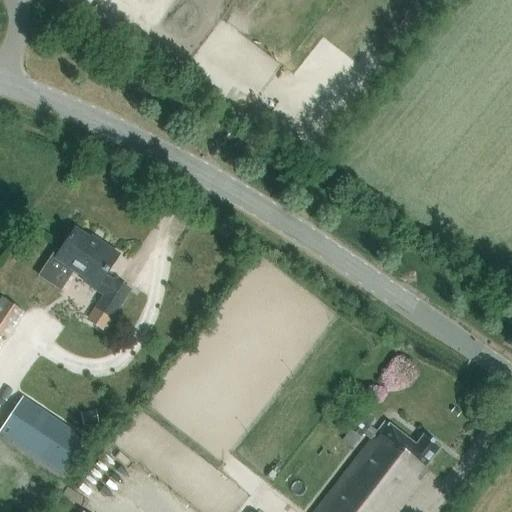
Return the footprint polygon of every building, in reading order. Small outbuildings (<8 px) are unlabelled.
[(103,11),(95,6),(89,16),(97,21),(103,11)] [(86,280),(83,283),(105,297),(96,310),(110,319),(127,293),(114,285),(114,286),(103,279),(117,258),(100,247),(99,249),(75,233),(57,261),(86,280)] [(0,297),(0,336),(7,325),(18,309),(0,297)] [(18,309),(7,325),(12,329),(23,312),(18,309)] [(25,401),(3,433),(59,471),(81,440),(25,401)] [(96,410),(82,413),(84,425),(98,423),(96,410)] [(351,448),(372,421),(364,415),(343,442),(351,448)] [(415,449),(385,425),(316,511),(397,511),(428,473),(423,469),(439,448),(425,436),(415,449)]
